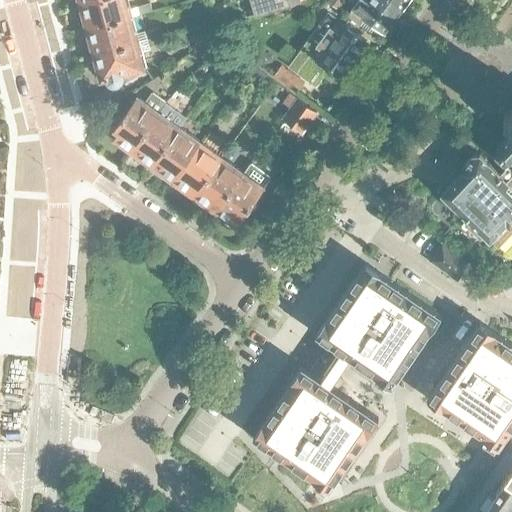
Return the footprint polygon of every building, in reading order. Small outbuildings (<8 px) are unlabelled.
[(130,8),(127,0),(88,0),(81,2),(87,28),(132,15),(132,16),(152,11),(150,2),(130,8)] [(246,0),(251,15),(300,1),(300,0),(246,0)] [(365,0),(357,0),(351,10),(369,22),(368,23),(382,33),(383,31),(386,33),(394,21),(367,1),(365,0)] [(389,0),(367,0),(367,1),(394,21),(403,9),(389,0)] [(389,0),(403,9),(409,0),(389,0)] [(328,12),(289,66),(314,84),(323,72),(336,82),(367,40),(352,30),(356,25),(349,19),(345,23),(330,12),(329,13),(328,12)] [(139,40),(132,16),(132,15),(87,28),(94,52),(139,40)] [(199,48),(218,35),(211,24),(192,36),(199,48)] [(146,38),(159,34),(157,27),(145,31),(146,38)] [(146,38),(149,47),(162,43),(159,34),(146,38)] [(206,61),(232,45),(218,35),(199,48),(197,49),(206,61)] [(139,40),(94,52),(101,79),(105,78),(106,79),(107,83),(109,84),(112,85),(114,85),(117,84),(119,83),(120,81),(121,77),(121,74),(146,67),(139,40)] [(218,72),(232,54),(226,50),(210,64),(218,72)] [(274,75),(297,92),(305,82),(281,65),(274,75)] [(261,82),(266,75),(255,67),(250,74),(261,82)] [(120,110),(110,125),(118,131),(113,138),(130,151),(159,111),(166,102),(152,92),(145,101),(139,97),(133,102),(125,113),(120,110)] [(290,107),(297,97),(290,92),(283,102),(290,107)] [(302,134),(317,112),(297,97),(290,107),(282,119),(302,134)] [(159,111),(130,151),(151,165),(180,126),(187,117),(166,102),(159,111)] [(188,114),(194,106),(189,103),(184,111),(188,114)] [(511,106),(504,114),(511,121),(508,124),(508,128),(511,131),(498,144),(495,155),(504,162),(511,160),(511,106)] [(180,126),(151,165),(173,181),(201,142),(180,126)] [(201,142),(173,181),(194,196),(222,157),(201,142)] [(505,166),(499,172),(479,153),(473,154),(463,164),(464,169),(442,193),(467,217),(464,221),(466,225),(481,239),(485,234),(490,239),(490,238),(498,245),(511,230),(511,226),(511,225),(511,223),(511,173),(507,179),(503,175),(508,170),(505,166)] [(222,157),(194,196),(216,211),(244,172),(222,157)] [(244,172),(216,211),(236,226),(271,177),(251,162),(244,172)] [(432,259),(457,277),(467,262),(442,245),(432,259)] [(359,270),(316,334),(354,360),(377,376),(383,367),(397,376),(396,377),(397,378),(441,314),(379,272),(373,282),(359,273),(361,271),(359,270)] [(469,336),(427,398),(484,436),(490,427),(503,436),(503,438),(504,439),(511,426),(511,343),(487,327),(486,328),(488,329),(479,342),(469,336)] [(297,373),(253,437),(314,479),(321,470),(334,479),(333,480),(334,481),(378,417),(335,388),(317,375),(310,385),(297,376),(298,374),(297,373)] [(511,511),(511,467),(480,511),(511,511)]
